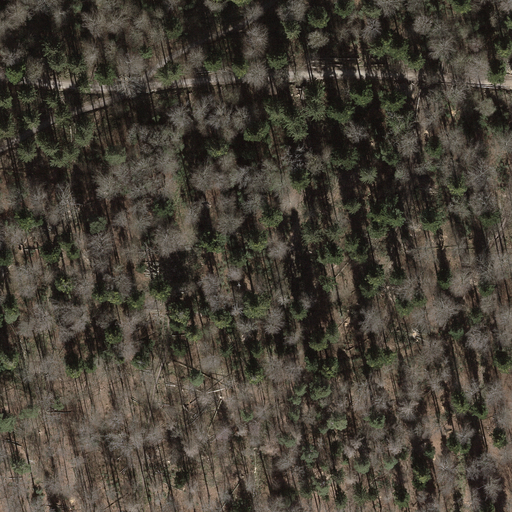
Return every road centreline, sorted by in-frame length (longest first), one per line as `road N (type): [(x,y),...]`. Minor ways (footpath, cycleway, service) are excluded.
road 1 (track): [(511,84),(267,74),(89,87),(0,75)]
road 2 (track): [(276,0),(167,59),(125,96),(59,117),(0,150)]
